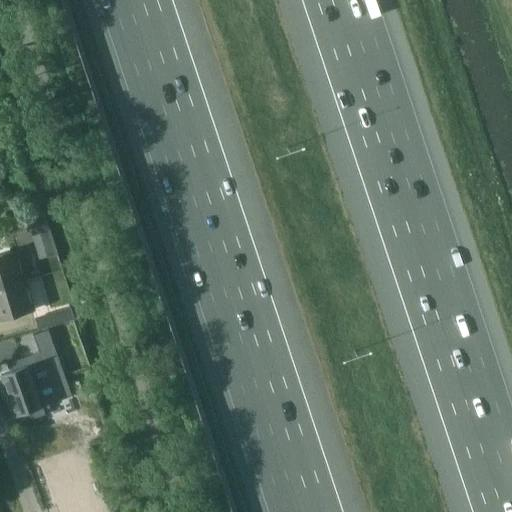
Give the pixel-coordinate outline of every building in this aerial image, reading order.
[(0,288),(24,281),(15,252),(0,256),(0,288)] [(24,281),(0,288),(0,319),(32,310),(24,281)] [(2,379),(0,379),(0,382),(4,392),(6,391),(8,396),(64,375),(48,330),(33,335),(39,352),(9,363),(12,371),(0,375),(2,379)] [(9,400),(7,400),(11,413),(14,412),(15,416),(26,412),(29,420),(45,415),(42,407),(72,396),(64,375),(8,396),(9,400)] [(59,461),(66,481),(76,477),(69,457),(59,461)]
